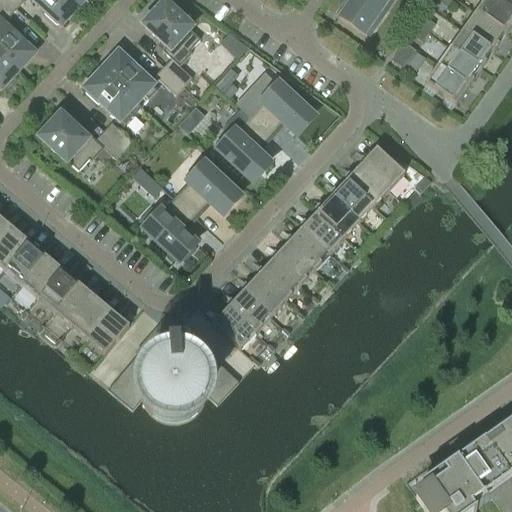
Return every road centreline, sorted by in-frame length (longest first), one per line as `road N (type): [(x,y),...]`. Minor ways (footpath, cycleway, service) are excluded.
road 1 (residential): [(173,306),(362,117),(356,94),(292,48)]
road 2 (residential): [(173,306),(152,303),(0,173)]
road 3 (residential): [(125,0),(0,136)]
